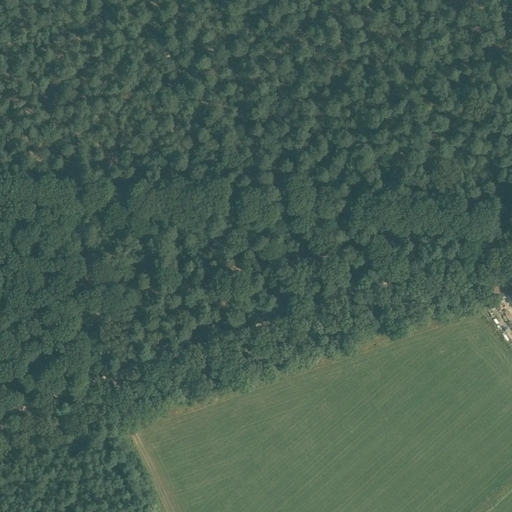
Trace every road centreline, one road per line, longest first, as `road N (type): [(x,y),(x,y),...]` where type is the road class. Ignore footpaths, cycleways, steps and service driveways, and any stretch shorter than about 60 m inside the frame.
road 1 (track): [(511,236),(0,413)]
road 2 (track): [(0,194),(511,226)]
road 3 (track): [(353,0),(191,81),(115,0)]
